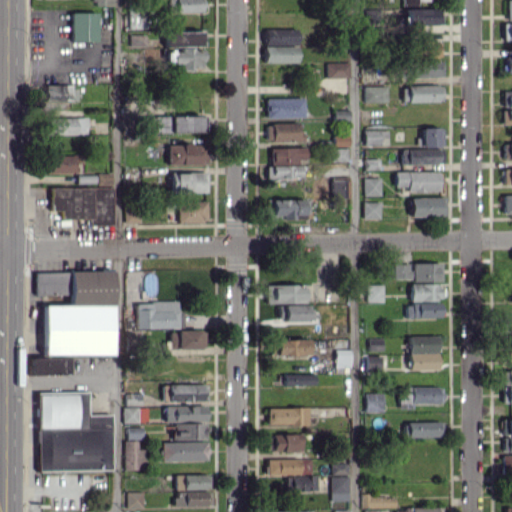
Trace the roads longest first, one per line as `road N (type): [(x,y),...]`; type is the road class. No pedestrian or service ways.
road 1 (primary): [(2,511),(4,0)]
road 2 (residential): [(237,0),(235,511)]
road 3 (residential): [(471,0),(470,511)]
road 4 (residential): [(3,249),(511,238)]
